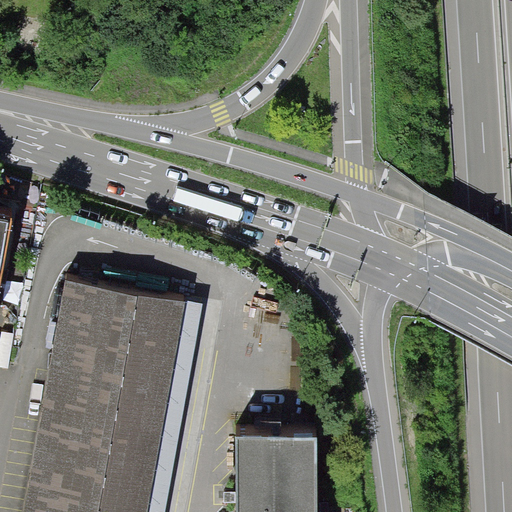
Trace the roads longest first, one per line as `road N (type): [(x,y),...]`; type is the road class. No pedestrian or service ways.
road 1 (motorway): [(473,0),(503,511)]
road 2 (secondary): [(0,135),(251,217)]
road 3 (motorway): [(319,0),(294,52),(254,93),(210,117),(130,130)]
road 4 (secondary): [(357,195),(130,130)]
road 5 (motorway): [(345,0),(357,195)]
road 6 (motorway): [(251,217),(313,270),(374,352)]
road 7 (motorway): [(374,352),(393,511)]
road 8 (secondary): [(251,217),(392,270)]
road 9 (secondary): [(392,270),(511,339)]
road 10 (secondary): [(130,130),(0,100)]
